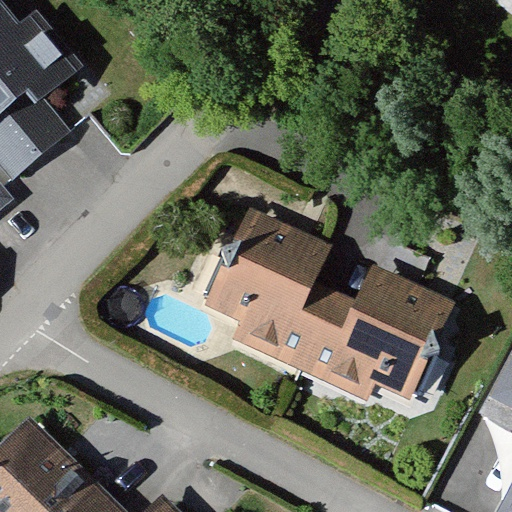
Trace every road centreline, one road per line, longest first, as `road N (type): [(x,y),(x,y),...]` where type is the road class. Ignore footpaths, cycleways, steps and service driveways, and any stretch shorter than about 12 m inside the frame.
road 1 (residential): [(329,0),(20,314)]
road 2 (residential): [(368,511),(89,363),(20,314)]
